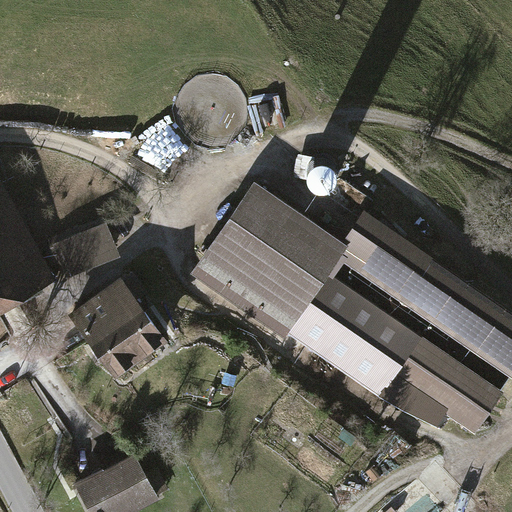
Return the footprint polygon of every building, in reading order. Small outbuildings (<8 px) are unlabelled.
[(0,190),(0,315),(53,287),(0,190)] [(341,253),(251,190),(191,276),(377,404),(394,379),(475,435),(501,398),(331,281),(341,265),(511,383),(511,382),(511,325),(362,222),(341,253)] [(112,258),(98,225),(51,244),(65,277),(112,258)] [(120,278),(73,312),(115,370),(162,336),(120,278)] [(94,473),(77,482),(93,511),(122,511),(156,494),(135,454),(96,475),(94,473)] [(426,511),(408,493),(387,511),(426,511)]
